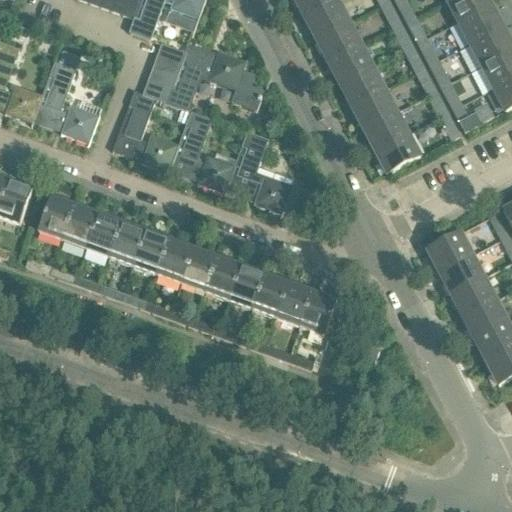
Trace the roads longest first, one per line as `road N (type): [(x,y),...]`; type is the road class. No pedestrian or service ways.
road 1 (residential): [(0,339),(471,511)]
road 2 (residential): [(365,244),(339,259),(303,255),(0,143)]
road 3 (residential): [(365,244),(237,0)]
road 4 (residential): [(488,460),(365,244)]
road 5 (residential): [(511,169),(365,244)]
